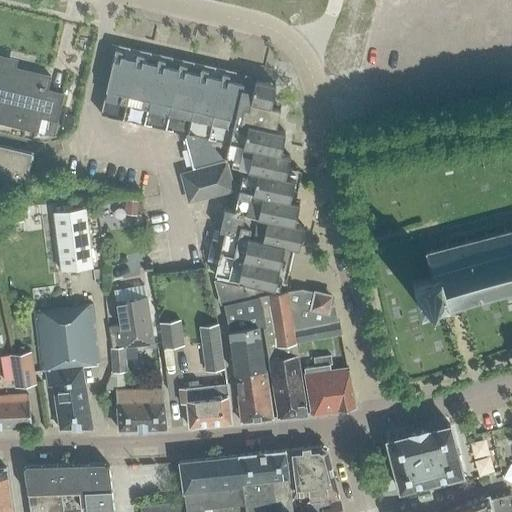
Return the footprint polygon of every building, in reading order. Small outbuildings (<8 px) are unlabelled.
[(298,249),(303,227),(294,225),(299,203),(289,201),(294,179),(290,179),(292,169),(286,168),(289,156),(279,154),(284,132),(275,130),(280,109),(270,106),(275,85),(254,80),(253,86),(197,73),(131,58),(132,54),(126,52),(125,57),(113,54),(100,114),(183,133),(184,141),(187,170),(226,160),(227,160),(232,161),(230,166),(243,169),(236,202),(234,211),(224,209),(219,231),(224,232),(214,275),(274,289),(284,246),(298,249)] [(0,123),(37,132),(50,76),(8,67),(10,58),(0,56),(0,123)] [(69,129),(73,115),(63,113),(60,127),(69,129)] [(47,119),(43,134),(53,136),(57,122),(47,119)] [(0,146),(0,177),(25,183),(32,154),(0,146)] [(179,173),(187,204),(235,191),(227,160),(224,161),(187,171),(179,173)] [(136,216),(138,200),(125,199),(123,214),(136,216)] [(0,210),(0,226),(23,221),(20,206),(0,210)] [(53,212),(60,271),(92,267),(85,208),(53,212)] [(511,231),(506,233),(505,229),(501,230),(503,234),(487,239),(485,234),(482,235),(483,240),(467,244),(466,240),(463,241),(464,245),(448,250),(447,245),(443,246),(445,250),(427,255),(425,246),(422,247),(425,256),(424,256),(430,276),(429,277),(410,282),(417,308),(442,302),(445,313),(448,312),(447,308),(460,305),(461,309),(464,308),(463,304),(480,300),(481,304),(484,303),(483,299),(499,295),(500,299),(503,298),(502,294),(511,291),(511,231)] [(228,284),(213,280),(216,292),(230,288),(228,284)] [(230,288),(231,295),(233,302),(240,300),(236,286),(228,284),(230,288)] [(248,298),(245,288),(236,286),(240,300),(248,298)] [(231,295),(230,288),(216,292),(218,299),(231,295)] [(257,296),(264,295),(263,292),(245,288),(248,298),(257,296)] [(286,291),(290,315),(293,330),(294,330),(337,322),(335,308),(329,307),(331,296),(315,292),(314,294),(296,290),(291,291),(286,291)] [(290,315),(286,291),(268,294),(257,297),(262,325),(268,359),(277,418),(306,414),(297,354),(293,330),(290,315)] [(224,304),(233,302),(231,295),(218,299),(219,305),(224,304)] [(123,348),(125,348),(154,344),(146,297),(116,302),(119,325),(108,327),(111,349),(123,347),(123,348)] [(262,325),(257,297),(224,305),(229,331),(262,325)] [(53,386),(59,429),(92,429),(81,366),(98,363),(92,304),(33,311),(39,357),(42,356),(43,370),(45,370),(48,387),(53,386)] [(160,324),(163,348),(183,345),(179,321),(160,324)] [(339,321),(337,322),(294,330),(296,343),(341,334),(339,321)] [(198,327),(204,372),(224,369),(218,324),(198,327)] [(264,370),(257,326),(229,332),(234,361),(240,422),(272,419),(264,370)] [(110,349),(111,373),(127,372),(125,348),(123,348),(111,349),(110,349)] [(8,355),(14,388),(36,384),(31,352),(8,355)] [(314,367),(304,368),(311,414),(356,408),(348,368),(346,368),(346,369),(330,372),(330,366),(332,365),(331,356),(313,358),(314,367)] [(179,388),(180,404),(186,403),(189,428),(231,423),(226,384),(198,387),(198,381),(188,382),(188,387),(179,388)] [(163,402),(162,388),(115,389),(116,403),(118,430),(166,429),(163,402)] [(0,428),(31,427),(28,395),(0,396),(0,428)] [(462,475),(449,425),(386,440),(399,490),(462,475)] [(321,446),(284,450),(291,495),(308,494),(309,500),(338,497),(326,450),(321,446)] [(292,511),(291,495),(284,450),(238,455),(239,455),(179,462),(184,500),(140,506),(140,511),(292,511)] [(113,511),(108,466),(108,465),(23,467),(27,494),(27,493),(29,511),(113,511)] [(0,468),(0,511),(9,511),(6,468),(0,468)] [(511,511),(511,493),(511,492),(490,498),(488,493),(447,510),(447,511),(511,511)] [(318,505),(319,511),(341,511),(339,501),(318,505)]
